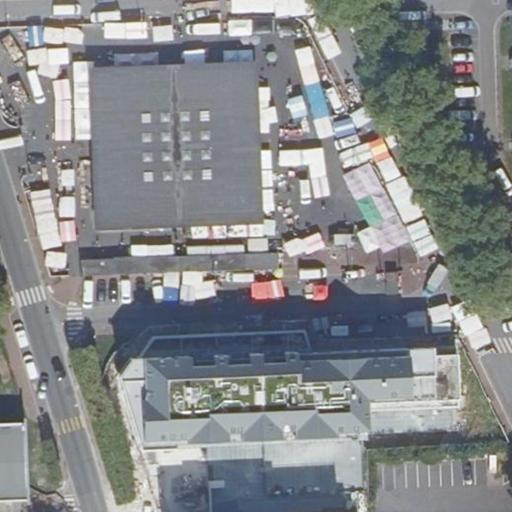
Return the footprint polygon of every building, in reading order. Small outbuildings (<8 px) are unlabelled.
[(260,221),(257,68),(101,71),(106,225),(260,221)] [(286,270),(285,254),(87,260),(88,273),(286,270)] [(149,379),(149,353),(130,353),(131,380),(149,379)] [(458,412),(458,371),(318,374),(317,358),(239,360),(239,416),(259,416),(260,511),(331,511),(331,414),(458,412)] [(0,426),(0,501),(25,501),(22,426),(0,426)]
